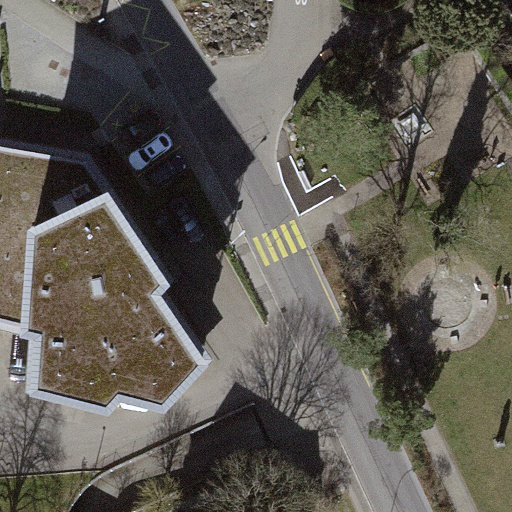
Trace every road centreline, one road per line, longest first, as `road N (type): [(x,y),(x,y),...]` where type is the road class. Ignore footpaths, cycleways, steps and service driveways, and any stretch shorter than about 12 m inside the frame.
road 1 (residential): [(214,122),(405,511)]
road 2 (residential): [(306,0),(297,49),(274,89),(214,122)]
road 3 (residential): [(149,0),(214,122)]
